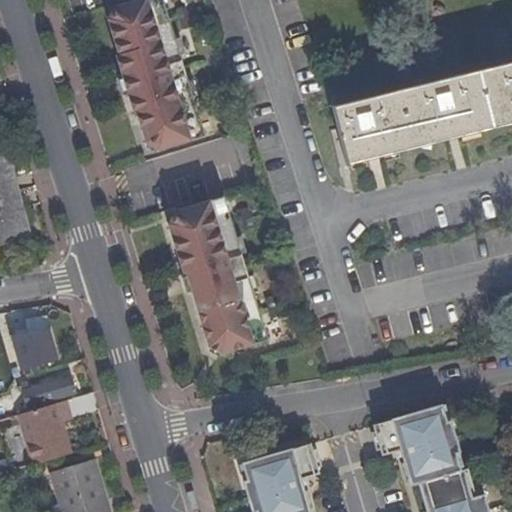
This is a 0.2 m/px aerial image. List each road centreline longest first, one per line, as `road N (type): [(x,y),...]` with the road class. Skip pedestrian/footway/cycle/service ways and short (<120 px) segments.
road 1 (residential): [(511,373),(144,432)]
road 2 (residential): [(99,278),(12,0)]
road 3 (residential): [(144,432),(99,278)]
